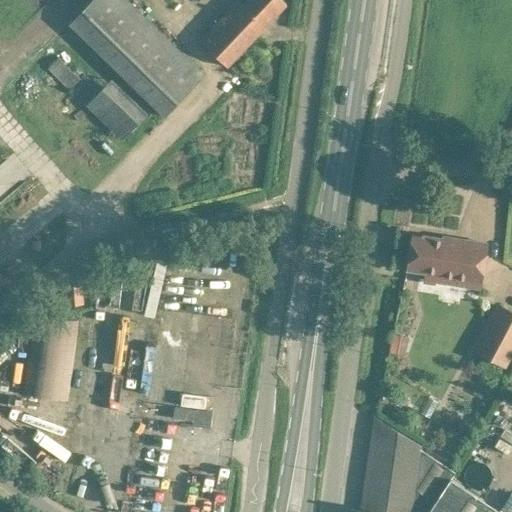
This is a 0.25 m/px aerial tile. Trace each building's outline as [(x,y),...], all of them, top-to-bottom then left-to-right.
[(204,75),(190,61),(126,0),(94,0),(70,25),(150,102),(164,116),(204,75)] [(286,4),(281,0),(249,0),(244,5),(238,0),(200,41),(212,53),(227,67),(286,4)] [(54,74),(73,95),(88,82),(68,61),(54,74)] [(146,113),(110,79),(86,105),(121,139),(146,113)] [(178,168),(179,182),(237,180),(237,165),(228,165),(228,166),(178,168)] [(480,288),(488,243),(442,236),(442,238),(412,233),(406,269),(436,274),(435,281),(480,288)] [(80,285),(65,286),(67,305),(82,304),(80,285)] [(511,310),(497,302),(472,350),(505,367),(511,353),(511,310)] [(33,316),(22,394),(68,400),(79,322),(33,316)] [(392,334),(388,352),(404,355),(408,337),(392,334)] [(184,405),(222,409),(223,397),(185,394),(184,405)] [(173,406),(172,418),(192,421),(193,409),(173,406)] [(210,428),(212,411),(195,409),(193,425),(210,428)] [(347,508),(346,511),(500,511),(451,478),(455,472),(421,445),(391,427),(374,417),(361,510),(347,508)] [(451,436),(448,453),(469,457),(472,440),(451,436)]
